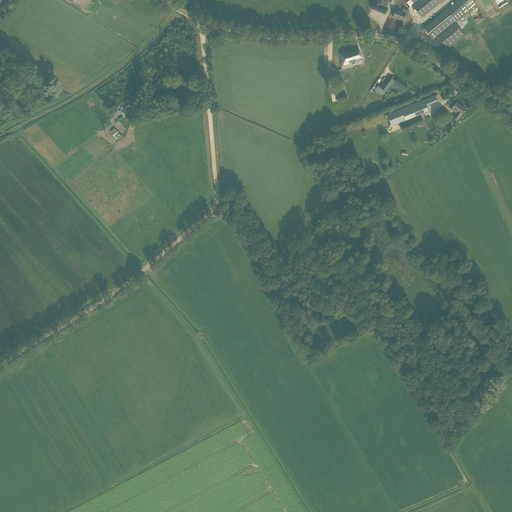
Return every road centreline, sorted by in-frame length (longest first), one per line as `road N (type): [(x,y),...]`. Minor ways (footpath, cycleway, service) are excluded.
road 1 (unclassified): [(495,102),(389,37),(258,35),(162,0)]
road 2 (track): [(212,209),(129,282),(0,364)]
road 3 (track): [(197,18),(212,209)]
